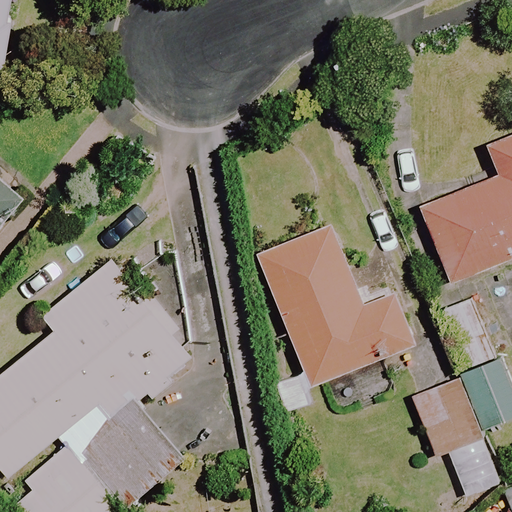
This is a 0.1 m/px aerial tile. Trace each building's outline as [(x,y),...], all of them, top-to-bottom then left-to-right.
[(13,0),(0,0),(0,73),(2,74),(13,0)] [(511,259),(511,139),(483,151),(493,178),(421,207),(452,284),(511,259)] [(0,230),(25,202),(0,180),(0,230)] [(361,308),(331,228),(259,255),(309,389),(370,366),(366,356),(411,339),(395,295),(361,308)] [(194,361),(114,260),(42,318),(55,335),(0,378),(0,472),(24,503),(17,511),(121,511),(184,462),(138,405),(194,361)] [(471,295),(429,312),(478,435),(511,421),(511,380),(503,358),(497,360),(471,295)] [(473,445),(450,384),(412,398),(435,459),(473,445)] [(501,487),(485,443),(449,456),(466,500),(501,487)]
